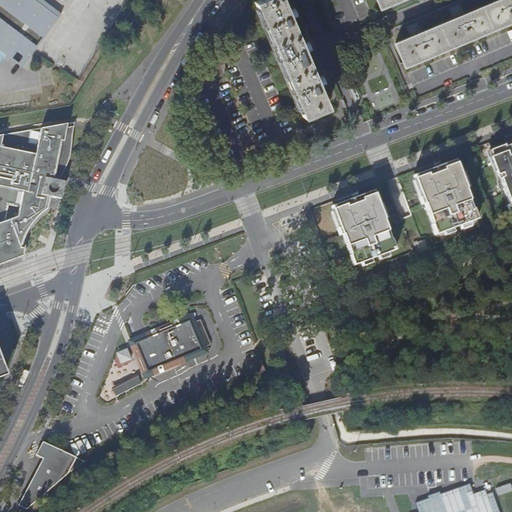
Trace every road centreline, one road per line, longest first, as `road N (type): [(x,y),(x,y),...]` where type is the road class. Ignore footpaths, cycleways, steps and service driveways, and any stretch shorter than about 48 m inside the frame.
road 1 (residential): [(511,88),(167,215),(84,220)]
road 2 (primary): [(84,220),(211,0)]
road 3 (primary): [(200,0),(90,186),(84,220)]
road 4 (primary): [(0,478),(60,348),(74,300),(69,282)]
road 5 (primary): [(48,333),(0,445)]
